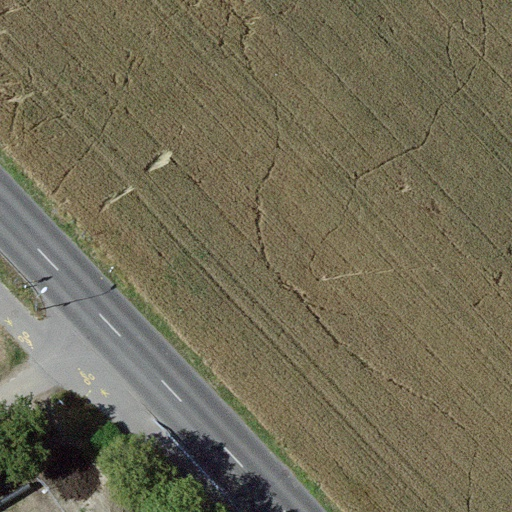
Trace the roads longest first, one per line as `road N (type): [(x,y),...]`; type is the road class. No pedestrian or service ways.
road 1 (tertiary): [(122,338),(287,511)]
road 2 (tertiary): [(0,208),(122,338)]
road 3 (residential): [(122,338),(0,406)]
